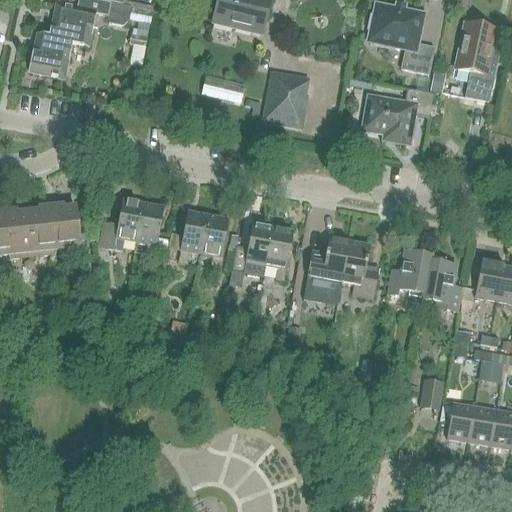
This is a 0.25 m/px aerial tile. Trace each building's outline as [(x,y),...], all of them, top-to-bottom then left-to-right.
[(132,8),(111,4),(93,0),(77,0),(76,8),(56,4),(49,38),(37,36),(30,73),(64,80),(71,43),(89,47),(96,13),(109,16),(112,23),(125,26),(130,20),(132,8)] [(265,37),(273,0),(220,0),(214,26),(265,37)] [(402,73),(430,79),(436,52),(419,48),(425,18),(378,8),(376,19),(373,18),(370,32),(373,33),(370,44),(407,52),(402,73)] [(466,102),(490,107),(499,64),(492,63),(498,34),(467,28),(457,73),(472,77),(466,102)] [(147,40),(130,37),(129,47),(132,48),(129,68),(141,70),(147,40)] [(301,133),(308,100),(304,99),(307,83),(272,76),(261,125),(301,133)] [(240,107),(244,89),(205,79),(200,98),(240,107)] [(410,148),(415,119),(430,122),(434,97),(408,93),(406,107),(370,100),(364,134),(391,139),(390,145),(410,148)] [(103,202),(107,182),(91,179),(87,199),(103,202)] [(135,245),(142,207),(122,203),(117,228),(105,226),(101,250),(121,254),(123,243),(135,245)] [(163,210),(142,207),(135,245),(147,247),(145,258),(153,260),(155,249),(156,249),(163,210)] [(75,210),(56,212),(56,209),(45,210),(45,213),(38,214),(42,258),(55,257),(56,253),(79,250),(75,210)] [(42,258),(38,214),(10,217),(9,213),(0,214),(5,258),(8,258),(9,262),(42,258)] [(200,257),(207,219),(187,215),(180,254),(178,265),(186,267),(188,255),(200,257)] [(228,222),(207,219),(200,257),(211,259),(210,270),(219,272),(221,261),(228,222)] [(265,269),(272,231),(252,227),(247,251),(228,247),(223,273),(231,274),(228,290),(238,292),(241,276),(251,278),(253,267),(265,269)] [(293,234),(272,231),(265,269),(277,271),(274,283),(283,284),(285,273),(286,273),(293,234)] [(305,289),(303,300),(333,306),(337,285),(341,286),(349,245),(328,241),(325,257),(311,254),(305,289)] [(349,245),(341,286),(353,288),(351,297),(373,301),(378,276),(365,274),(370,248),(349,245)] [(423,297),(430,264),(431,264),(432,259),(405,254),(401,274),(391,272),(387,297),(398,299),(399,292),(422,297),(423,297)] [(495,305),(502,267),(480,263),(473,301),(495,305)] [(455,269),(431,264),(430,264),(423,297),(422,297),(421,302),(447,306),(446,313),(457,315),(461,290),(452,289),(455,269)] [(511,308),(511,268),(502,267),(495,305),(511,308)] [(123,329),(124,318),(108,315),(106,326),(123,329)] [(288,330),(287,337),(285,350),(297,352),(300,332),(288,330)] [(203,331),(203,337),(202,343),(216,346),(218,334),(203,331)] [(471,335),(456,333),(455,345),(469,347),(471,335)] [(268,337),(267,337),(265,347),(281,350),(282,339),(268,337)] [(488,349),(489,340),(481,339),(479,347),(488,349)] [(498,342),(489,340),(488,349),(496,350),(498,342)] [(466,349),(454,347),(452,358),(465,360),(466,349)] [(481,364),(482,355),(474,353),(472,362),(481,364)] [(491,356),(482,355),(481,364),(489,365),(491,356)] [(374,365),(366,364),(359,363),(355,387),(369,390),(374,365)] [(384,388),(387,368),(375,365),(371,386),(384,388)] [(443,386),(423,383),(418,411),(439,414),(443,386)] [(468,447),(474,409),(452,405),(446,443),(468,447)] [(490,450),(496,412),(474,409),(468,447),(490,450)] [(511,454),(511,453),(511,414),(496,412),(490,450),(511,454)] [(145,511),(139,495),(93,511),(92,511),(145,511)]
